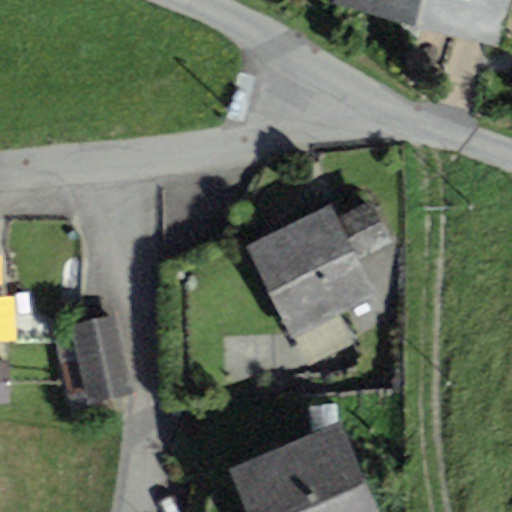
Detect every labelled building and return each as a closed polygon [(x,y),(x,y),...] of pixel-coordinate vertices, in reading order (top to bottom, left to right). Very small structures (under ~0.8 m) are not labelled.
[(511,0),(346,0),(503,42),(511,8),(511,0)] [(398,237),(378,197),(345,213),(338,200),(256,240),(302,333),(384,294),(364,253),(398,237)] [(44,343),(44,310),(18,310),(18,343),(44,343)] [(62,360),(72,406),(138,391),(120,311),(76,321),(84,355),(62,360)] [(0,400),(14,400),(13,358),(0,358),(0,400)] [(386,511),(347,413),(241,458),(262,511),(386,511)]
